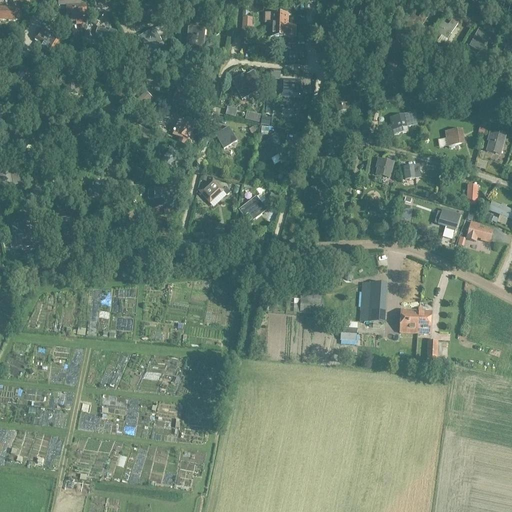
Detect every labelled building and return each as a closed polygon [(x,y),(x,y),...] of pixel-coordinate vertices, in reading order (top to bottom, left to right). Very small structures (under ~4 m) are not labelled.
[(57,0),(58,7),(65,7),(66,18),(70,18),(70,23),(83,23),(83,17),(87,17),(86,4),(80,4),(79,0),(57,0)] [(163,1),(137,9),(140,21),(167,13),(163,1)] [(362,4),(356,25),(368,29),(368,27),(376,29),(381,12),(374,10),(375,7),(362,4)] [(5,10),(0,9),(0,20),(5,21),(19,21),(19,10),(5,10)] [(265,14),(265,24),(269,24),(270,24),(288,24),(288,16),(291,16),(291,10),(284,10),(284,15),(265,14)] [(195,17),(195,12),(181,11),(180,19),(195,20),(195,17)] [(412,16),(407,24),(404,21),(400,27),(403,29),(402,31),(408,36),(411,30),(417,34),(429,16),(423,12),(418,20),(412,16)] [(243,18),(242,30),(252,30),(252,18),(243,18)] [(443,23),(431,39),(437,43),(441,38),(447,42),(458,25),(452,21),(448,27),(443,23)] [(261,31),(260,41),(271,42),(271,38),(296,39),(296,26),(296,25),(294,25),(288,25),(288,24),(270,24),(270,25),(261,31)] [(472,34),(466,46),(476,52),(479,46),(485,49),(495,31),(488,27),(485,34),(479,30),(476,36),(472,34)] [(42,28),(34,40),(40,44),(37,48),(49,56),(60,40),(42,28)] [(118,47),(119,42),(115,41),(117,34),(108,31),(108,32),(97,29),(95,37),(104,39),(103,45),(111,47),(112,46),(118,47)] [(187,45),(186,52),(202,54),(204,30),(191,29),(189,45),(187,45)] [(149,33),(138,39),(145,53),(156,47),(162,44),(155,30),(149,33)] [(511,32),(505,50),(503,55),(511,59),(511,32)] [(332,35),(324,33),(322,41),(331,43),(332,35)] [(350,49),(348,62),(359,63),(361,51),(356,50),(356,44),(350,43),(350,49)] [(292,54),(288,54),(288,65),(303,65),(303,48),(292,48),(292,54)] [(81,55),(63,62),(64,66),(70,64),(73,71),(80,68),(79,65),(84,63),(81,55)] [(393,81),(394,77),(395,78),(400,66),(389,61),(385,74),(389,75),(388,79),(393,81)] [(20,66),(8,85),(19,92),(22,89),(30,76),(31,74),(20,66)] [(140,78),(138,89),(145,91),(146,86),(156,89),(158,82),(159,77),(145,74),(145,73),(141,72),(140,78)] [(242,101),(263,90),(253,72),(246,76),(245,74),(231,81),(242,101)] [(440,79),(436,78),(426,74),(421,86),(431,90),(434,84),(437,86),(440,79)] [(281,80),(280,99),(300,100),(301,81),(281,80)] [(64,82),(63,95),(78,96),(79,83),(64,82)] [(199,98),(179,87),(171,103),(191,113),(199,98)] [(131,96),(127,100),(138,112),(140,109),(142,111),(155,100),(147,92),(137,102),(131,96)] [(511,94),(505,92),(496,110),(504,113),(510,101),(511,102),(511,94)] [(347,99),(335,102),(337,114),(347,112),(346,106),(348,106),(361,103),(359,97),(347,99)] [(247,113),(245,121),(259,124),(261,116),(247,113)] [(408,116),(390,120),(393,131),(406,128),(410,127),(408,116)] [(262,118),(261,126),(269,127),(271,119),(262,118)] [(188,122),(185,121),(184,123),(179,120),(172,136),(182,141),(183,139),(189,142),(196,125),(188,122)] [(7,133),(6,145),(12,146),(12,148),(23,150),(25,133),(18,132),(19,124),(3,122),(2,132),(7,133)] [(152,134),(135,127),(129,141),(146,149),(152,134)] [(229,129),(216,136),(224,150),(237,142),(229,129)] [(461,130),(445,133),(447,140),(448,147),(448,148),(449,149),(451,150),(453,149),(454,148),(455,147),(464,145),(461,130)] [(500,132),(499,136),(490,134),(489,139),(490,139),(486,153),(492,154),(493,153),(500,155),(505,138),(503,137),(505,133),(500,132)] [(71,134),(70,145),(86,145),(87,135),(71,134)] [(276,138),(263,145),(266,152),(271,160),(271,159),(275,166),(277,164),(281,162),(279,159),(278,156),(283,153),(284,152),(276,138)] [(335,141),(323,145),(327,156),(336,153),(335,148),(337,147),(335,141)] [(172,150),(161,164),(168,170),(179,156),(172,150)] [(379,166),(376,177),(382,178),(382,177),(390,179),(393,165),(378,161),(377,166),(379,166)] [(478,162),(476,169),(485,172),(487,164),(478,162)] [(409,165),(410,177),(418,177),(418,165),(409,165)] [(422,166),(420,176),(432,179),(431,185),(439,187),(443,172),(422,166)] [(13,173),(0,174),(0,194),(0,195),(16,192),(15,186),(21,185),(19,172),(13,173)] [(174,177),(173,184),(180,186),(182,179),(174,177)] [(56,179),(40,184),(43,195),(57,192),(56,187),(58,187),(56,179)] [(213,179),(198,192),(210,205),(215,200),(220,195),(223,192),(227,196),(230,193),(226,188),(223,190),(213,179)] [(264,186),(257,191),(256,192),(259,196),(260,195),(267,190),(264,186)] [(89,188),(89,198),(106,199),(106,189),(89,188)] [(318,188),(309,191),(307,191),(309,198),(311,197),(313,203),(314,202),(316,207),(321,205),(320,200),(323,199),(318,188)] [(468,188),(467,206),(477,207),(478,188),(468,188)] [(148,190),(148,200),(154,200),(154,209),(156,209),(166,209),(169,209),(169,190),(148,190)] [(277,199),(282,201),(284,195),(272,192),(270,198),(277,199)] [(370,195),(369,208),(377,208),(378,196),(370,195)] [(258,198),(241,212),(245,217),(251,213),(257,220),(268,211),(258,198)] [(499,217),(507,220),(511,221),(511,212),(491,204),(488,212),(499,217)] [(442,210),(437,226),(456,231),(461,216),(442,210)] [(166,219),(146,219),(147,232),(160,232),(160,235),(167,235),(166,219)] [(73,220),(51,222),(51,228),(57,227),(57,229),(61,232),(63,232),(63,236),(75,235),(73,220)] [(24,222),(8,224),(11,242),(22,241),(23,247),(23,248),(36,246),(34,231),(26,232),(24,222)] [(490,245),(494,232),(484,229),(483,231),(480,230),(480,226),(470,223),(466,241),(476,243),(477,240),(481,241),(480,242),(490,245)] [(121,226),(100,230),(102,240),(123,236),(121,226)] [(216,246),(231,244),(231,235),(215,237),(216,246)] [(360,303),(386,304),(387,285),(369,284),(369,285),(362,285),(360,303)] [(307,300),(301,300),(300,300),(300,314),(320,315),(320,301),(314,301),(307,300)] [(360,303),(359,323),(385,325),(386,304),(360,303)] [(419,310),(419,312),(418,335),(430,336),(431,313),(422,313),(423,310),(419,310)] [(418,335),(419,312),(401,312),(400,334),(418,335)] [(341,329),(340,342),(356,343),(357,330),(341,329)] [(427,343),(426,369),(437,370),(438,343),(427,343)]
